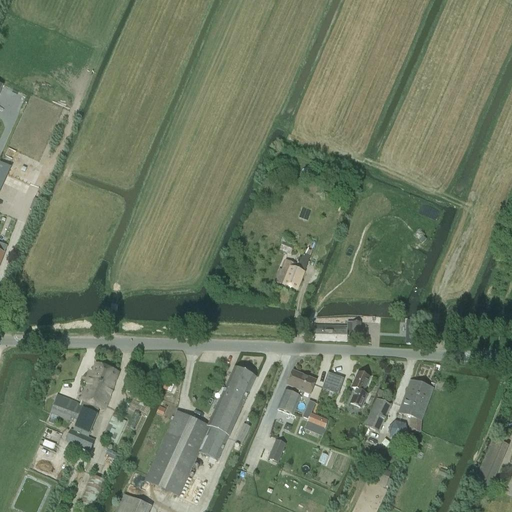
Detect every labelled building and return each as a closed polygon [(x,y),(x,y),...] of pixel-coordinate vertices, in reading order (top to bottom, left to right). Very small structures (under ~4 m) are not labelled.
[(367,183),(365,189),(370,192),(373,185),(367,183)] [(318,187),(316,194),(321,196),(324,189),(318,187)] [(280,250),(291,255),(294,248),(286,244),(283,243),(280,250)] [(280,270),(275,283),(297,292),(305,272),(304,272),(310,258),(304,255),(302,260),(299,259),(297,265),(292,263),(288,274),(280,270)] [(314,327),(314,342),(347,342),(347,337),(360,337),(360,323),(347,323),(347,327),(314,327)] [(80,402),(81,402),(99,410),(102,411),(105,410),(111,397),(110,397),(119,373),(96,364),(80,402)] [(242,384),(251,388),(255,379),(234,369),(225,390),(234,394),(236,389),(239,391),(242,384)] [(287,386),(293,389),(299,391),(305,394),(310,396),(316,382),(292,372),(287,386)] [(361,409),(367,396),(363,394),(370,379),(365,377),(364,375),(361,373),(359,374),(358,374),(351,389),(356,391),(350,405),(361,409)] [(327,377),(323,390),(337,395),(338,392),(334,390),(337,381),(327,377)] [(410,420),(422,386),(410,382),(398,415),(410,420)] [(217,463),(251,388),(242,384),(239,391),(236,389),(234,394),(225,390),(208,427),(177,413),(145,482),(179,498),(199,454),(217,463)] [(433,390),(422,386),(410,420),(409,432),(420,434),(421,422),(433,390)] [(285,392),(277,411),(295,418),(296,416),(294,415),(301,399),(302,399),(305,394),(299,391),(293,389),(290,394),(285,392)] [(99,410),(81,402),(80,405),(57,396),(50,414),(76,424),(75,428),(90,434),(97,416),(96,415),(99,410)] [(378,396),(364,427),(379,434),(391,407),(382,402),(383,399),(381,398),(378,396)] [(311,415),(315,404),(309,402),(302,419),(308,421),(309,421),(311,415)] [(166,410),(160,407),(157,414),(163,417),(166,410)] [(51,415),(48,423),(56,426),(59,418),(51,415)] [(116,444),(126,422),(113,416),(103,438),(103,439),(111,442),(109,446),(115,448),(116,444)] [(309,421),(307,424),(324,431),(327,422),(311,416),(309,421)] [(396,423),(389,430),(391,439),(400,441),(407,434),(405,425),(396,423)] [(241,446),(250,428),(243,425),(235,444),(241,446)] [(90,452),(94,442),(71,431),(66,441),(90,452)] [(156,443),(148,440),(145,446),(153,449),(156,443)] [(278,464),(286,445),(276,441),(268,460),(278,464)] [(492,441),(485,457),(497,462),(504,446),(492,441)] [(108,451),(106,455),(114,459),(116,455),(108,451)] [(385,490),(391,474),(377,468),(371,484),(385,490)] [(447,472),(440,469),(437,474),(445,478),(447,472)] [(478,474),(475,482),(486,487),(490,479),(478,474)] [(143,511),(146,506),(124,496),(117,511),(143,511)]
